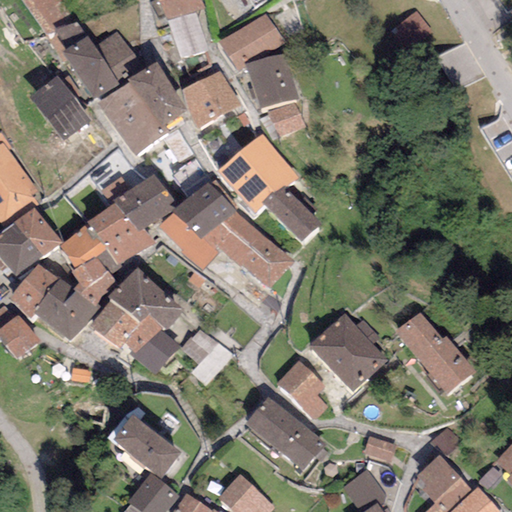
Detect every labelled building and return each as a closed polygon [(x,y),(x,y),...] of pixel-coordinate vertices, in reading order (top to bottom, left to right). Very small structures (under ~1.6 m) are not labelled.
[(58,0),(19,0),(48,44),(75,27),(58,0)] [(205,12),(199,0),(154,0),(167,26),(195,16),(205,12)] [(432,33),(416,13),(393,32),(408,52),(432,33)] [(195,16),(167,26),(180,63),(210,53),(195,16)] [(283,45),(265,16),(218,47),(237,75),(283,45)] [(87,41),(60,60),(94,108),(119,90),(108,75),(134,58),(116,33),(93,49),(87,41)] [(485,77),(465,44),(437,61),(457,94),(485,77)] [(298,104),(284,57),(245,71),(259,116),(298,104)] [(166,132),(185,118),(179,108),(156,70),(125,89),(127,91),(163,141),(169,138),(166,132)] [(242,109),(220,75),(180,98),(197,138),(242,109)] [(91,124),(57,80),(28,105),(63,148),(91,124)] [(127,91),(97,110),(135,161),(163,141),(127,91)] [(305,130),(295,105),(269,116),(279,141),(305,130)] [(0,134),(0,227),(4,232),(38,208),(32,198),(38,193),(8,152),(11,149),(0,134)] [(299,181),(261,138),(217,176),(255,221),(264,213),(301,251),(322,231),(311,219),(318,214),(291,188),(299,181)] [(179,213),(153,180),(113,207),(115,209),(137,239),(142,235),(169,219),(179,213)] [(183,209),(171,220),(158,232),(183,254),(181,257),(204,274),(208,270),(221,256),(239,272),(242,269),(270,296),(294,268),(209,188),(183,209)] [(154,249),(142,235),(137,239),(115,209),(86,230),(104,256),(118,272),(154,249)] [(61,248),(34,214),(0,240),(0,264),(16,284),(61,248)] [(104,256),(86,230),(60,252),(75,276),(104,256)] [(118,272),(104,256),(75,276),(70,280),(80,291),(75,295),(73,297),(97,313),(99,314),(117,289),(110,279),(118,272)] [(38,270),(9,305),(30,325),(34,320),(70,349),(86,332),(84,330),(97,313),(73,297),(75,295),(60,283),(38,270)] [(186,317),(136,274),(109,306),(112,309),(90,335),(118,359),(123,353),(156,381),(183,350),(169,338),(186,317)] [(39,347),(4,308),(0,311),(0,347),(17,366),(39,347)] [(448,402),(476,378),(446,342),(443,344),(419,317),(394,339),(448,402)] [(344,318),(308,353),(352,399),(389,364),(372,347),(379,341),(362,324),(356,330),(344,318)] [(182,351),(199,368),(193,374),(207,387),(234,360),(204,330),(182,351)] [(342,405),(299,364),(276,387),(310,420),(342,405)] [(326,447),(269,402),(246,431),(303,476),(326,447)] [(180,459),(132,422),(111,449),(151,478),(161,485),(180,459)] [(511,477),(511,448),(496,466),(510,480),(511,477)] [(455,511),(474,494),(439,459),(416,481),(426,491),(421,495),(433,508),(429,511),(455,511)] [(273,511),(275,510),(239,477),(216,503),(226,511),(273,511)] [(373,511),(385,503),(364,477),(346,491),(362,511),(373,511)] [(151,478),(127,507),(133,511),(168,511),(178,500),(161,485),(151,478)] [(474,494),(455,511),(496,511),(477,491),(474,494)] [(208,511),(186,498),(175,511),(208,511)]
